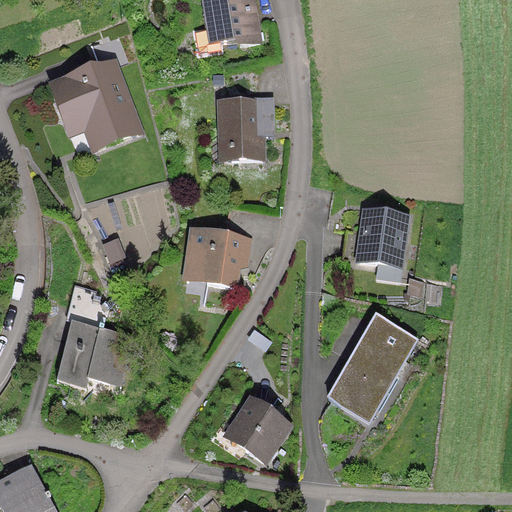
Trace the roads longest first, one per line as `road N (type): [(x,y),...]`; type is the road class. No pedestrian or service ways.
road 1 (residential): [(151,465),(227,362),(284,264),(302,206),(303,109),(288,0)]
road 2 (residential): [(431,498),(151,465)]
road 3 (residential): [(0,125),(31,236),(24,305),(0,366)]
road 4 (residential): [(151,465),(30,441),(0,447)]
